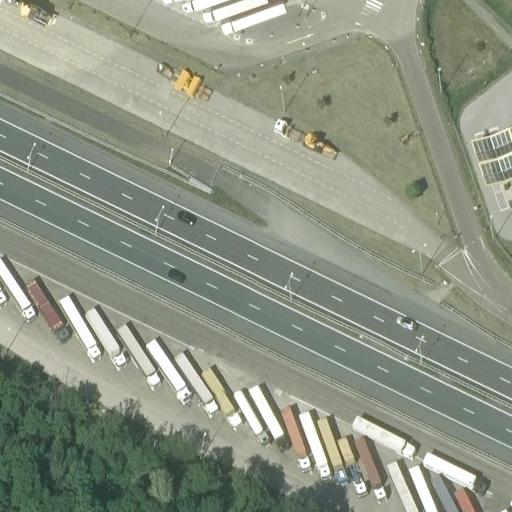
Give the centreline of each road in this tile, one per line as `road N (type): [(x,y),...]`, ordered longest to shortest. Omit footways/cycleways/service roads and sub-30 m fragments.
road 1 (motorway): [(0,184),(511,433)]
road 2 (motorway): [(511,384),(0,136)]
